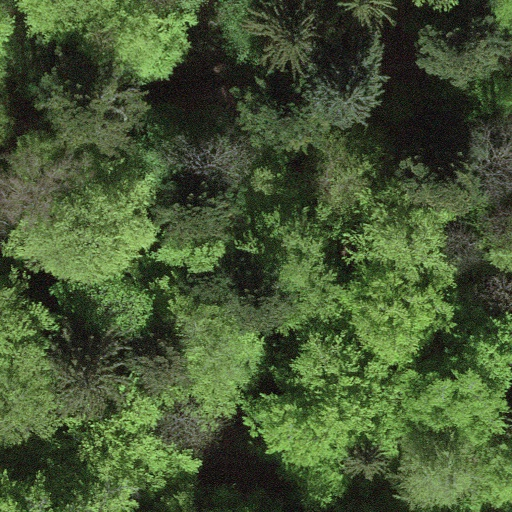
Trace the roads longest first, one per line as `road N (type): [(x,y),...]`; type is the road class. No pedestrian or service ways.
road 1 (track): [(0,391),(511,499)]
road 2 (track): [(511,68),(0,158)]
